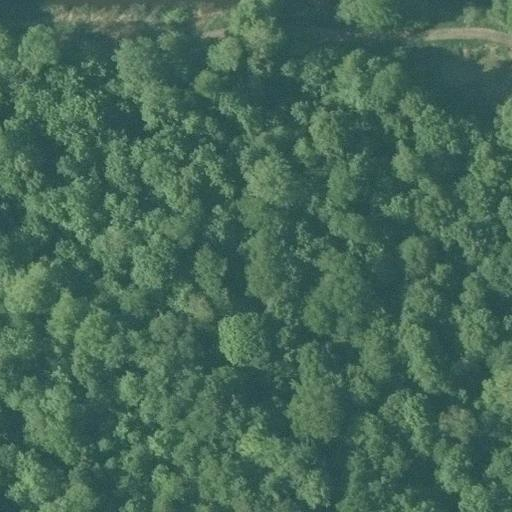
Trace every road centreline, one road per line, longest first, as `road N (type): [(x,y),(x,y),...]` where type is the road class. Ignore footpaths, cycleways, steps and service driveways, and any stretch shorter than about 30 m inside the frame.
road 1 (track): [(511,35),(460,28),(330,32),(251,52),(0,46)]
road 2 (track): [(325,485),(0,267)]
road 3 (track): [(318,495),(436,349),(511,200)]
